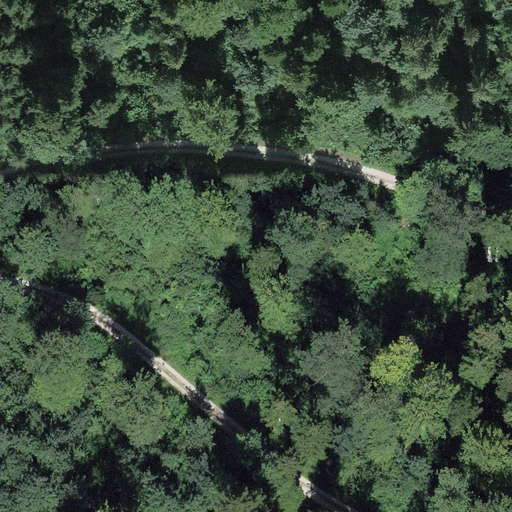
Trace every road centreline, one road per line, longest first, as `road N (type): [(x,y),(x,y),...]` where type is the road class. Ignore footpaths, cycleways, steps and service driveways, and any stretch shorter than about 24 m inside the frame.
road 1 (track): [(511,220),(260,144),(171,140),(0,180)]
road 2 (track): [(349,511),(315,497),(106,316),(29,287),(0,285)]
